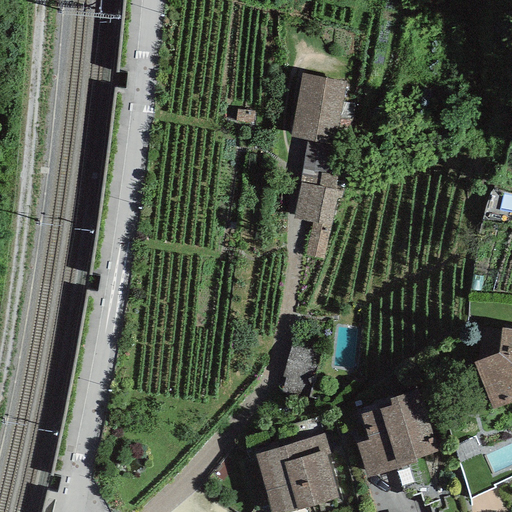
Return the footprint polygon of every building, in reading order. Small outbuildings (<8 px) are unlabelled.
[(346,81),(301,73),(290,137),(307,140),(292,219),(311,222),(305,256),(324,259),(337,190),(334,190),(344,134),(337,133),(346,81)] [(511,191),(511,169),(506,168),(501,188),(511,191)] [(473,363),(492,410),(511,401),(511,330),(501,329),(498,354),(473,363)] [(323,351),(291,342),(281,378),(285,379),(281,393),(308,401),(323,351)] [(356,444),(367,478),(416,463),(414,459),(441,450),(422,388),(388,399),(390,405),(360,414),(368,440),(356,444)] [(324,434),(254,455),(270,511),(292,511),(338,498),(326,456),(330,455),(324,434)] [(470,499),(495,488),(475,438),(454,447),(470,499)]
